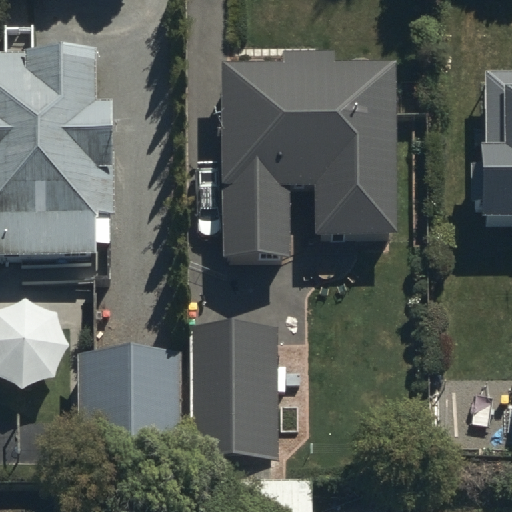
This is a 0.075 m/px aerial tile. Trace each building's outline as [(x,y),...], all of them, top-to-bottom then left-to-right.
[(5,40),(6,75),(0,74),(0,276),(99,278),(99,263),(111,263),(111,236),(115,236),(113,127),(96,127),(95,73),(32,74),(31,40),(5,40)] [(282,86),(221,87),(224,283),(293,282),(292,210),(311,209),(311,258),(395,257),(392,82),(334,83),(334,73),(282,74),(282,86)] [(511,92),(485,93),(484,191),(471,191),(471,223),(483,223),(482,243),(511,242),(511,92)] [(272,348),(193,350),(197,483),(276,480),(272,348)] [(15,428),(19,429),(20,429),(21,429),(22,429),(22,430),(23,430),(24,430),(25,431),(26,431),(27,431),(28,431),(29,431),(30,432),(31,432),(32,432),(33,432),(34,431),(35,431),(36,431),(37,431),(38,431),(39,430),(40,430),(41,429),(42,429),(43,428),(46,427),(50,426),(53,424),(56,422),(58,419),(61,417),(63,414),(65,411),(67,408),(68,405),(69,402),(70,398),(71,395),(71,391),(71,387),(71,384),(70,380),(69,377),(68,374),(66,370),(65,367),(62,365),(60,362),(58,359),(55,357),(52,355),(49,353),(46,352),(42,351),(39,350),(35,349),(32,349),(28,349),(25,349),(21,350),(18,351),(14,352),(11,354),(8,356),(5,358),(3,360),(0,363),(0,362),(0,416),(1,418),(3,420),(6,422),(9,424),(12,426),(15,428)] [(178,378),(79,377),(78,493),(178,493),(178,378)] [(311,511),(311,497),(228,499),(228,511),(311,511)]
